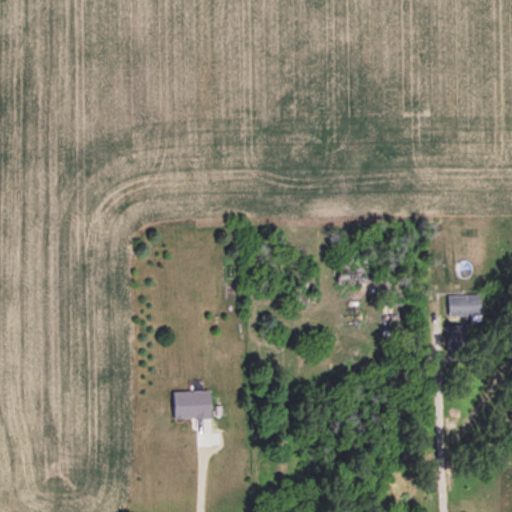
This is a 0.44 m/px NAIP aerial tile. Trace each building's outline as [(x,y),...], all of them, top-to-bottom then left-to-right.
[(292,275),(292,307),(305,307),(305,275),(292,275)] [(382,327),(405,327),(405,283),(382,283),(382,327)] [(479,296),(447,296),(447,317),(479,317),(479,296)] [(462,326),(446,326),(446,350),(462,350),(462,326)] [(209,392),(172,392),(172,421),(209,421),(209,392)]
